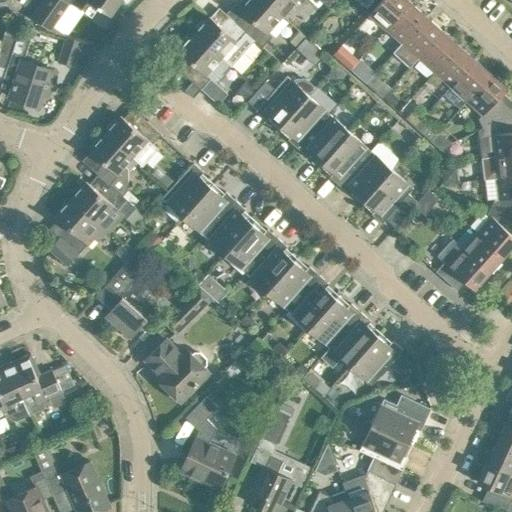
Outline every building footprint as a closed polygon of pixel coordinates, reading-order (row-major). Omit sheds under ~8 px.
[(44,0),(33,16),(50,28),(68,2),(65,0),(44,0)] [(72,0),(71,2),(92,17),(99,7),(111,15),(121,0),(72,0)] [(247,0),(240,9),(243,12),(235,21),(251,36),(263,47),(271,54),(275,50),(266,43),(272,36),(268,32),(283,16),(265,0),(247,0)] [(265,0),(283,16),(296,0),(298,0),(302,3),(304,0),(265,0)] [(381,0),(370,13),(386,28),(410,1),(411,0),(381,0)] [(426,16),(410,1),(386,28),(402,42),(393,52),(394,52),(426,16)] [(257,42),(235,21),(226,30),(210,16),(194,33),(221,57),(233,68),(257,42)] [(443,30),(426,16),(394,52),(410,67),(419,57),(443,30)] [(0,65),(7,68),(8,66),(13,49),(17,39),(20,30),(23,21),(10,17),(4,35),(3,40),(2,41),(0,39),(0,65)] [(8,66),(7,68),(19,71),(14,87),(10,97),(39,106),(43,93),(48,94),(56,71),(36,64),(23,60),(22,60),(31,34),(20,30),(17,39),(13,49),(8,66)] [(419,57),(435,71),(459,44),(443,30),(419,57)] [(194,33),(179,50),(198,68),(189,77),(193,81),(201,89),(220,105),(229,94),(206,74),(221,57),(194,33)] [(81,40),(68,36),(60,60),(73,64),(81,40)] [(475,59),(459,44),(435,71),(427,80),(435,87),(443,78),(451,86),(475,59)] [(340,47),(334,54),(343,62),(349,55),(340,47)] [(491,73),(475,59),(451,86),(467,100),(491,73)] [(371,68),(361,60),(352,70),(362,79),(371,68)] [(391,88),(375,73),(367,83),(383,97),(391,88)] [(491,73),(467,100),(482,114),(479,118),(483,127),(511,112),(511,109),(499,97),(507,88),(491,73)] [(287,75),(269,95),(256,110),(266,119),(270,115),(281,125),(308,94),(315,86),(306,78),(296,78),(294,81),(287,75)] [(201,89),(193,81),(185,89),(193,97),(201,89)] [(356,83),(351,88),(358,95),(363,89),(356,83)] [(391,90),(384,97),(393,106),(400,99),(391,90)] [(308,94),(281,125),(292,134),(288,139),(298,148),(329,113),(308,94)] [(377,101),(373,105),(379,110),(382,107),(377,101)] [(412,111),(406,118),(415,126),(421,119),(412,111)] [(511,112),(483,127),(485,146),(493,145),(495,156),(511,153),(511,112)] [(350,131),(329,113),(298,148),(308,157),(312,152),(323,162),(350,131)] [(138,162),(143,166),(156,152),(155,147),(152,144),(161,133),(149,123),(141,132),(121,115),(105,132),(138,162)] [(437,134),(421,119),(415,126),(431,140),(437,134)] [(371,150),(350,131),(323,162),(334,172),(330,176),(340,185),(371,150)] [(98,174),(130,202),(136,196),(128,189),(128,168),(130,170),(138,162),(105,132),(90,150),(106,164),(98,174)] [(377,143),(371,150),(340,185),(350,194),(354,189),(365,199),(398,161),(398,157),(381,143),(377,143)] [(511,175),(511,153),(495,156),(481,157),(484,178),(497,177),(511,175)] [(398,162),(398,161),(365,199),(376,209),(372,213),(382,223),(386,218),(395,226),(414,205),(417,201),(408,193),(413,187),(393,169),(398,162)] [(193,162),(180,177),(177,181),(176,180),(168,188),(169,189),(162,197),(183,216),(211,185),(200,175),(204,171),(193,162)] [(511,175),(497,177),(484,178),(484,180),(497,178),(500,198),(495,198),(491,206),(511,212),(511,175)] [(71,198),(108,231),(123,215),(127,218),(136,207),(115,189),(106,198),(87,181),(71,198)] [(222,195),(211,185),(183,216),(204,235),(236,199),(226,191),(222,195)] [(418,201),(417,201),(414,205),(425,214),(439,198),(428,189),(418,201)] [(108,231),(71,198),(56,216),(75,233),(67,242),(60,236),(49,248),(68,265),(87,244),(89,245),(95,239),(98,242),(108,231)] [(246,208),(236,199),(204,235),(225,253),(253,223),(242,213),(246,208)] [(511,227),(511,212),(491,206),(487,213),(491,216),(477,232),(504,256),(511,246),(511,233),(509,231),(511,227)] [(225,253),(246,272),(277,237),(267,228),(264,232),(253,223),(225,253)] [(504,256),(477,232),(463,248),(489,272),(490,272),(504,256)] [(287,245),(277,237),(246,272),(267,290),(294,260),(283,250),(287,245)] [(156,246),(147,239),(134,254),(139,259),(147,250),(154,256),(159,251),(155,247),(156,246)] [(463,248),(452,240),(437,256),(444,261),(436,271),(457,289),(465,280),(475,289),(490,272),(463,248)] [(133,255),(121,244),(115,252),(126,261),(126,262),(133,255)] [(305,270),(294,260),(267,290),(288,309),(319,274),(309,265),(305,270)] [(126,261),(96,296),(117,314),(111,320),(130,337),(143,323),(146,325),(160,309),(141,293),(150,282),(126,262),(126,261)] [(329,283),(319,274),(288,309),(309,328),(336,297),(325,287),(329,283)] [(209,299),(198,288),(165,321),(177,332),(209,299)] [(309,328),(330,346),(361,311),(351,302),(347,307),(336,297),(309,328)] [(371,320),(361,311),(330,346),(350,365),(378,334),(367,325),(371,320)] [(389,344),(378,334),(350,365),(372,384),(390,364),(400,352),(403,349),(393,340),(389,344)] [(166,339),(160,344),(146,358),(162,374),(157,378),(180,401),(210,371),(204,365),(206,363),(206,358),(200,352),(195,352),(193,354),(187,348),(181,354),(166,339)] [(8,363),(30,414),(44,408),(47,401),(46,398),(62,390),(52,369),(40,374),(31,352),(8,363)] [(403,369),(410,361),(400,352),(391,363),(398,369),(403,369)] [(232,379),(244,367),(236,359),(225,371),(232,379)] [(0,417),(8,414),(10,418),(16,420),(30,414),(8,363),(0,366),(0,417)] [(384,398),(372,424),(409,441),(415,428),(421,430),(431,408),(401,393),(396,404),(384,398)] [(207,395),(200,402),(185,416),(199,430),(181,469),(220,487),(235,455),(209,443),(216,427),(207,418),(218,407),(207,395)] [(275,407),(261,436),(277,443),(290,415),(275,407)] [(511,424),(506,422),(497,442),(511,448),(511,424)] [(409,441),(372,424),(360,450),(402,470),(408,457),(403,454),(409,441)] [(42,471),(52,494),(53,495),(67,489),(77,511),(95,511),(111,505),(91,460),(61,474),(47,442),(32,449),(42,470),(42,471)] [(511,448),(497,442),(488,461),(511,472),(511,448)] [(264,466),(257,482),(248,501),(272,511),(276,511),(292,479),(277,472),(283,460),(271,454),(265,466),(264,466)] [(511,496),(511,472),(488,461),(478,481),(490,487),(484,501),(505,511),(511,496)] [(365,474),(343,482),(353,511),(378,511),(381,511),(387,499),(388,499),(396,483),(367,469),(365,474)] [(52,494),(42,471),(30,476),(35,487),(7,499),(12,511),(47,511),(41,498),(52,494)] [(0,474),(0,497),(8,494),(0,474)] [(353,511),(346,491),(332,496),(319,490),(309,511),(353,511)]
